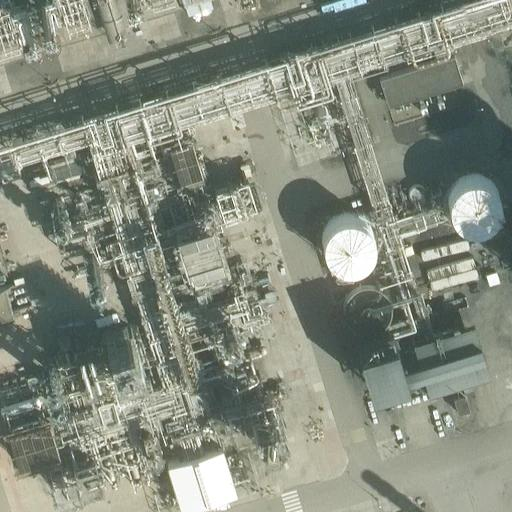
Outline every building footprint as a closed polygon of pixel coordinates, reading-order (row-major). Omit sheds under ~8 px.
[(209,0),(182,0),(187,15),(188,14),(189,17),(212,10),(209,0)] [(378,76),(387,104),(462,81),(453,53),(378,76)] [(467,112),(445,119),(447,128),(470,121),(467,112)] [(193,148),(171,155),(181,187),(203,180),(193,148)] [(501,198),(501,197),(501,192),(499,187),(496,182),(493,178),(488,174),(483,172),(477,171),(473,171),(468,171),(463,173),(458,177),(455,180),(452,183),(450,188),(449,193),(448,197),(450,207),(452,211),(456,215),(463,221),(469,223),(473,223),(479,223),(485,221),(489,219),(493,216),(496,212),(499,208),(500,203),(501,198)] [(377,235),(375,226),(373,221),(370,217),(365,213),(360,210),(354,209),(349,208),(345,209),(339,211),(335,213),(331,217),(328,221),(326,226),(324,230),(324,236),(325,242),(327,246),(330,251),(333,255),(338,258),(342,260),(347,261),(352,261),(356,261),(362,259),(366,256),(369,253),(373,248),(375,245),(376,240),(377,235)] [(452,238),(406,252),(409,261),(455,247),(452,238)] [(211,241),(185,249),(196,286),(223,278),(211,241)] [(457,255),(411,269),(414,278),(460,264),(457,255)] [(474,268),(428,282),(431,291),(468,280),(477,277),(474,268)] [(477,277),(468,280),(470,289),(480,286),(477,277)] [(397,306),(397,305),(396,301),(395,296),(393,291),(389,287),(382,282),(376,280),(372,279),(366,279),(361,281),(356,283),(352,286),(349,290),(346,294),(345,299),(344,304),(345,310),(346,315),(348,319),(351,323),(355,327),(360,329),(364,331),(369,332),(373,331),(379,330),(384,328),(388,325),(392,321),(395,316),(396,312),(397,306)] [(0,319),(12,316),(3,287),(0,287),(0,319)] [(472,320),(412,338),(396,343),(393,333),(356,345),(370,389),(421,373),(427,391),(488,372),(472,320)] [(464,394),(452,398),(457,413),(469,409),(464,394)] [(36,433),(12,441),(24,476),(47,469),(36,433)] [(221,441),(202,447),(165,459),(179,504),(235,487),(221,441)]
